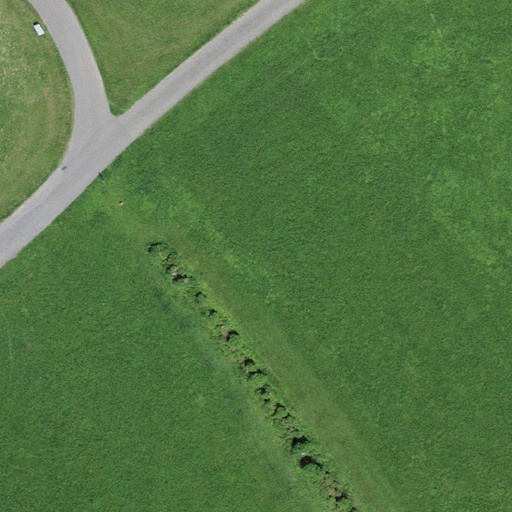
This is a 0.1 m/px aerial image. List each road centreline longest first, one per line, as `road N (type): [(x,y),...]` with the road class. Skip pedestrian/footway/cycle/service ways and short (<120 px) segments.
road 1 (track): [(108,151),(291,0)]
road 2 (track): [(108,151),(67,42),(36,0)]
road 3 (residential): [(0,248),(108,151)]
